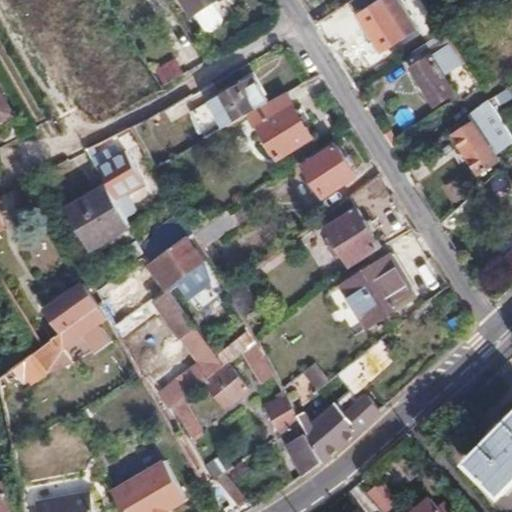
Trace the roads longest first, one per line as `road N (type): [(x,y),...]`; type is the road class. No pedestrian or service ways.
road 1 (residential): [(306,21),(510,337)]
road 2 (residential): [(306,21),(0,183)]
road 3 (secondary): [(280,511),(406,424),(510,337)]
